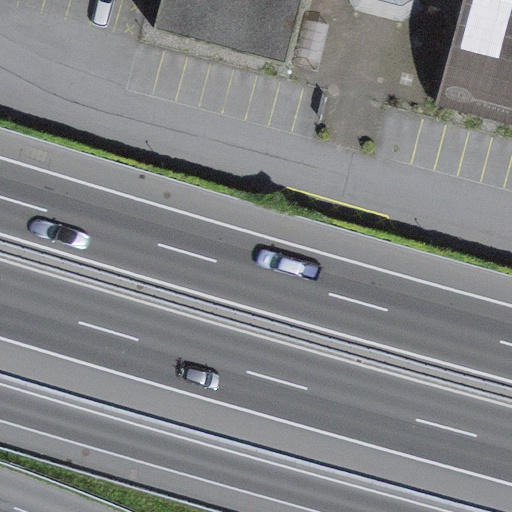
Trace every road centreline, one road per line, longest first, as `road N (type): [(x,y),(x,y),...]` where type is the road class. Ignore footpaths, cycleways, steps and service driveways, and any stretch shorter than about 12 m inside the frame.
road 1 (motorway): [(0,298),(511,446)]
road 2 (motorway): [(511,344),(0,196)]
road 3 (motorway): [(0,401),(385,511)]
